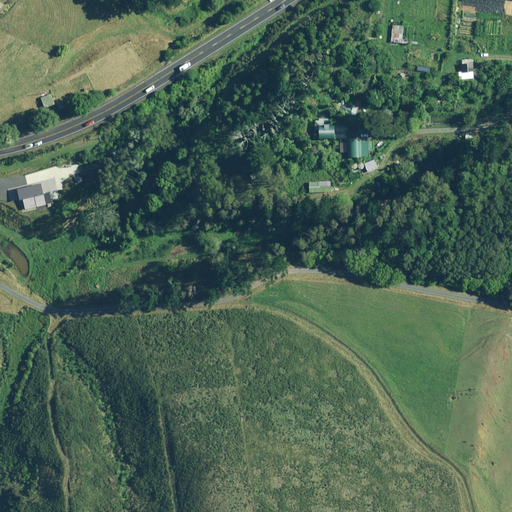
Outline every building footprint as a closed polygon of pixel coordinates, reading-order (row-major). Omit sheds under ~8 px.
[(403,26),(393,25),(392,42),(402,43),(403,26)] [(473,63),(462,63),(461,71),(473,72),(473,63)] [(350,117),(351,114),(355,116),(357,111),(354,109),(356,105),(343,100),(338,111),(350,117)] [(334,137),(334,125),(330,125),(330,118),(319,118),(319,137),(334,137)] [(373,150),(372,139),(341,140),(342,152),(348,152),(348,157),(369,157),(368,150),(373,150)] [(378,168),(374,159),(365,163),(368,172),(378,168)]
